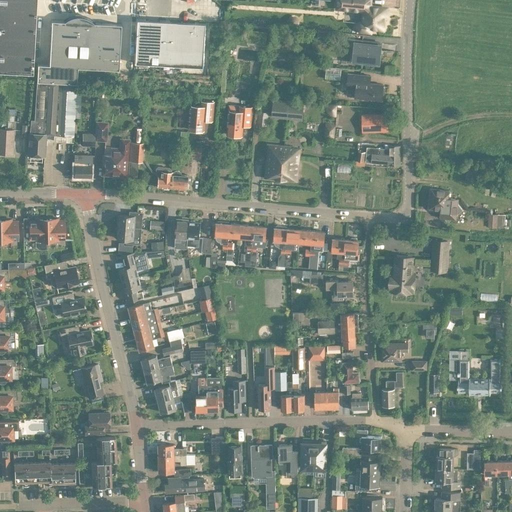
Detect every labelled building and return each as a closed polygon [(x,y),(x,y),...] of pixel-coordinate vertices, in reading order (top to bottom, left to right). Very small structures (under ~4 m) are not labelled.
[(0,0),(0,70),(32,72),(35,0),(0,0)] [(337,0),(336,7),(361,10),(363,10),(362,21),(359,21),(357,23),(357,25),(357,28),(359,29),(361,30),(370,31),(370,28),(382,29),(383,27),(384,25),(384,23),(383,21),(384,14),(380,14),(381,6),(372,5),(372,0),(337,0)] [(30,119),(29,132),(45,133),(53,133),(57,140),(72,141),(73,136),(73,134),(72,134),(76,66),(118,68),(120,23),(93,22),(92,20),(90,18),(88,17),(84,15),(81,15),(79,14),(77,14),(74,15),(70,16),(68,17),(66,18),(64,20),(51,19),(48,64),(37,64),(33,119),(30,119)] [(293,14),(292,14),(291,14),(291,15),(290,15),(290,16),(289,16),(289,17),(289,18),(289,19),(289,20),(289,21),(290,22),(290,23),(291,23),(292,24),(293,24),(294,24),(295,24),(296,23),(297,23),(297,22),(298,22),(298,21),(298,20),(299,20),(299,19),(299,18),(298,17),(298,16),(297,15),(296,15),(296,14),(295,14),(294,14),(293,14)] [(169,20),(145,19),(136,18),(136,24),(134,61),(134,62),(142,62),(203,65),(205,22),(169,20)] [(352,61),(378,63),(380,42),(355,39),(352,61)] [(370,99),(370,98),(381,99),(382,93),(383,92),(384,87),(382,85),(383,83),(369,82),(370,75),(348,72),(347,84),(356,85),(354,97),(370,99)] [(140,89),(129,88),(128,95),(140,96),(140,89)] [(272,115),(287,117),(288,100),(273,99),(272,115)] [(188,128),(204,129),(205,115),(213,115),(214,101),(200,100),(200,105),(190,104),(188,128)] [(303,101),(288,100),(287,117),(301,118),(303,101)] [(337,104),(325,103),(325,107),(329,113),(332,115),(336,116),(337,104)] [(228,109),(226,133),(242,134),(243,125),(241,125),(241,120),(251,120),(252,106),(238,105),(228,104),(228,109)] [(390,130),(390,113),(362,113),(362,122),(370,122),(370,131),(390,130)] [(95,138),(104,139),(106,122),(96,121),(95,138)] [(131,139),(128,139),(125,175),(137,176),(138,162),(143,162),(144,142),(141,142),(142,128),(134,127),(133,141),(131,141),(131,139)] [(0,128),(0,152),(11,153),(12,129),(0,128)] [(177,137),(176,140),(185,141),(186,131),(180,130),(180,135),(177,137)] [(29,132),(27,154),(43,155),(45,133),(29,132)] [(81,144),(93,145),(94,132),(82,132),(81,144)] [(120,149),(117,148),(116,148),(115,149),(114,149),(113,150),(112,151),(112,152),(111,153),(111,154),(103,154),(102,173),(125,175),(128,139),(120,139),(120,149)] [(264,177),(280,178),(284,144),(267,143),(264,177)] [(284,144),(280,178),(297,180),(300,147),(291,146),(291,145),(284,144)] [(389,144),(389,148),(388,163),(399,163),(399,145),(389,144)] [(183,145),(182,156),(201,158),(202,147),(183,145)] [(389,148),(366,146),(365,161),(370,161),(388,163),(389,148)] [(356,159),(363,160),(365,151),(357,149),(356,159)] [(74,164),(74,176),(90,176),(90,164),(91,154),(74,154),(74,158),(74,164)] [(468,163),(465,180),(474,182),(477,165),(468,163)] [(156,167),(155,171),(158,171),(157,172),(157,175),(156,186),(170,187),(171,173),(172,171),(170,170),(171,168),(168,166),(157,165),(156,167)] [(171,173),(170,187),(185,188),(185,181),(190,181),(190,176),(188,174),(180,173),(180,171),(177,170),(174,169),(172,171),(171,173)] [(430,187),(428,207),(440,208),(439,216),(443,217),(447,221),(451,218),(455,218),(456,214),(462,209),(457,203),(457,198),(449,197),(450,194),(448,193),(448,189),(430,187)] [(118,225),(139,227),(139,216),(141,216),(142,211),(129,210),(129,214),(119,213),(118,225)] [(488,213),(487,226),(503,227),(503,225),(503,219),(504,214),(488,213)] [(46,248),(46,239),(46,217),(39,217),(39,219),(28,220),(28,228),(23,228),(23,239),(35,239),(35,245),(38,248),(46,248)] [(52,217),(46,217),(46,239),(58,239),(58,238),(63,238),(63,219),(52,219),(52,217)] [(6,218),(0,218),(0,239),(11,239),(17,239),(16,220),(6,220),(6,218)] [(151,219),(151,228),(165,229),(165,221),(151,219)] [(172,231),(175,231),(174,247),(186,248),(186,245),(188,220),(187,220),(187,219),(182,219),(182,220),(176,219),(176,220),(173,220),(172,221),(171,229),(172,231)] [(186,245),(187,245),(198,246),(200,221),(188,220),(186,245)] [(222,248),(226,248),(227,241),(228,235),(229,223),(216,222),(215,234),(221,235),(221,241),(223,241),(222,248)] [(241,224),(229,223),(228,235),(240,236),(241,224)] [(247,244),(246,265),(250,265),(253,225),(241,224),(240,236),(245,237),(245,244),(247,244)] [(140,227),(139,227),(118,225),(117,238),(126,238),(125,242),(139,243),(140,227)] [(250,265),(256,266),(257,250),(254,250),(255,245),(263,245),(267,238),(265,238),(266,226),(253,225),(250,265)] [(278,267),(284,268),(288,227),(275,226),(274,239),(274,241),(275,243),(276,244),(277,245),(279,246),(279,248),(282,248),(281,252),(279,257),(278,267)] [(284,268),(285,268),(285,265),(290,265),(291,249),(293,249),(294,241),(299,242),(300,228),(288,227),(284,268)] [(299,242),(311,243),(312,229),(300,228),(299,242)] [(309,267),(315,268),(316,253),(318,253),(318,249),(323,249),(324,230),(312,229),(311,243),(310,248),(310,255),(309,267)] [(210,237),(202,236),(201,252),(211,252),(210,237)] [(343,269),(343,263),(346,238),(333,237),(332,250),(337,251),(336,257),(339,257),(338,269),(343,269)] [(352,239),(346,238),(343,263),(347,263),(348,257),(358,258),(360,256),(361,251),(359,249),(357,249),(358,239),(357,239),(357,238),(357,237),(353,237),(352,238),(352,239)] [(163,239),(152,240),(153,248),(164,247),(163,239)] [(432,264),(431,268),(445,269),(445,265),(447,240),(434,239),(432,260),(432,263),(432,264)] [(132,251),(132,244),(123,244),(123,242),(119,241),(118,252),(132,251)] [(235,242),(227,241),(226,248),(227,248),(225,263),(237,264),(233,259),(235,242)] [(119,267),(122,279),(138,275),(136,268),(149,265),(147,257),(164,255),(164,249),(126,252),(129,265),(119,267)] [(412,254),(395,252),(394,270),(391,270),(389,286),(409,288),(410,284),(413,284),(414,273),(409,273),(410,262),(412,262),(412,259),(412,254)] [(217,255),(211,255),(210,267),(225,267),(225,261),(217,261),(217,255)] [(43,264),(46,277),(49,277),(51,283),(53,285),(55,284),(56,286),(77,282),(77,278),(78,275),(77,271),(75,270),(74,266),(64,268),(62,267),(61,261),(43,264)] [(179,273),(173,274),(174,285),(192,282),(191,277),(190,277),(190,276),(180,278),(179,273)] [(323,273),(310,274),(310,283),(324,282),(323,273)] [(140,281),(138,275),(122,279),(128,300),(143,296),(141,287),(146,285),(145,280),(140,281)] [(330,288),(330,301),(347,301),(346,293),(353,293),(353,280),(339,280),(339,279),(326,279),(326,288),(330,288)] [(208,283),(198,285),(201,298),(211,296),(208,283)] [(162,287),(163,293),(173,291),(172,285),(162,287)] [(40,296),(38,287),(31,288),(32,297),(40,296)] [(51,296),(53,308),(61,306),(63,314),(85,310),(82,297),(69,299),(67,292),(51,296)] [(47,302),(45,295),(33,298),(35,304),(47,302)] [(199,300),(201,310),(213,307),(211,297),(199,300)] [(150,301),(143,303),(128,306),(131,317),(139,315),(140,316),(158,312),(156,304),(151,305),(150,301)] [(461,304),(449,304),(449,313),(461,313),(461,304)] [(216,318),(214,308),(204,310),(207,320),(214,318),(216,318)] [(139,315),(131,317),(133,328),(148,324),(160,321),(161,321),(158,312),(140,316),(139,315)] [(341,318),(317,319),(318,326),(329,326),(358,324),(358,312),(341,312),(341,318)] [(217,331),(214,321),(214,320),(206,322),(208,333),(215,331),(217,331)] [(160,321),(148,324),(133,328),(136,338),(145,336),(144,334),(163,329),(162,329),(160,321)] [(342,338),(343,338),(344,345),(355,344),(354,331),(358,331),(358,324),(329,326),(318,326),(318,334),(342,333),(342,338)] [(68,339),(71,354),(85,351),(83,344),(91,343),(89,329),(75,332),(74,325),(57,328),(60,340),(68,339)] [(0,352),(1,352),(3,351),(4,349),(4,347),(8,347),(14,347),(13,339),(13,328),(0,328),(0,352)] [(145,336),(136,338),(139,349),(154,345),(152,338),(158,337),(158,336),(164,334),(163,329),(144,334),(145,336)] [(180,336),(169,339),(171,345),(182,343),(180,336)] [(401,360),(401,350),(407,350),(407,342),(382,342),(382,347),(382,360),(401,360)] [(171,345),(162,347),(163,354),(183,349),(182,343),(171,345)] [(341,344),(328,344),(328,352),(341,352),(341,344)] [(309,345),(309,359),(325,358),(324,345),(309,345)] [(294,346),(294,367),(305,367),(305,346),(294,346)] [(205,349),(190,349),(191,361),(206,361),(205,349)] [(469,391),(469,393),(470,393),(489,393),(490,393),(490,392),(500,392),(501,392),(501,386),(502,386),(502,384),(501,384),(501,377),(500,377),(500,357),(490,357),(490,376),(489,376),(470,376),(469,376),(469,357),(468,357),(468,349),(460,349),(460,357),(459,357),(459,371),(458,371),(457,373),(459,373),(459,378),(458,378),(458,384),(457,384),(457,386),(458,386),(458,392),(459,392),(459,391),(469,391)] [(141,358),(141,360),(139,360),(142,371),(144,370),(172,363),(170,355),(157,358),(156,354),(141,358)] [(0,382),(0,383),(2,383),(4,381),(5,380),(5,378),(17,377),(17,369),(15,369),(15,358),(0,358),(0,382)] [(180,361),(181,363),(188,368),(190,368),(190,358),(180,361)] [(426,360),(412,360),(412,368),(426,368),(426,360)] [(179,361),(172,363),(144,370),(147,382),(162,378),(161,375),(174,372),(174,375),(182,374),(179,361)] [(352,361),(342,361),(343,381),(359,381),(359,371),(352,371),(352,361)] [(97,363),(80,368),(88,397),(102,393),(97,375),(100,374),(97,363)] [(270,387),(275,387),(274,370),(274,365),(266,365),(267,383),(258,383),(258,408),(271,408),(270,387)] [(281,407),(293,407),(293,393),(292,382),(286,382),(285,370),(274,370),(275,387),(275,388),(281,388),(281,393),(281,407)] [(394,386),(405,386),(404,370),(398,370),(398,379),(388,379),(388,380),(386,380),(386,388),(382,388),(382,404),(395,403),(394,386)] [(438,373),(429,373),(429,385),(438,385),(438,373)] [(154,388),(158,400),(173,396),(178,394),(177,387),(176,383),(184,381),(183,377),(168,380),(169,384),(154,388)] [(233,387),(228,387),(228,393),(228,400),(228,409),(241,409),(240,399),(245,399),(244,379),(233,379),(233,387)] [(293,393),(293,407),(304,407),(304,393),(302,393),(302,387),(300,387),(300,382),(292,382),(293,393)] [(199,394),(196,394),(196,410),(207,410),(207,394),(207,383),(199,383),(199,394)] [(223,383),(207,383),(207,394),(207,410),(219,410),(218,407),(218,402),(223,402),(223,400),(223,393),(223,383)] [(333,391),(326,391),(326,407),(338,406),(338,387),(332,387),(333,391)] [(11,407),(11,399),(18,399),(18,388),(0,388),(0,411),(1,412),(4,412),(5,411),(6,410),(6,408),(11,407)] [(178,394),(173,396),(158,400),(161,411),(175,407),(174,402),(181,401),(184,411),(190,410),(190,391),(178,394)] [(325,407),(326,407),(326,391),(314,391),(315,407),(317,407),(317,409),(325,409),(325,407)] [(352,397),(351,397),(352,408),(368,408),(368,396),(361,397),(361,392),(352,392),(352,397)] [(87,413),(88,422),(83,422),(84,434),(103,434),(103,427),(109,427),(108,412),(87,413)] [(12,437),(12,429),(17,429),(17,418),(0,418),(0,440),(1,441),(2,442),(5,442),(6,441),(7,440),(7,438),(12,437)] [(356,435),(361,435),(361,447),(381,448),(381,435),(367,435),(367,429),(356,429),(356,435)] [(51,438),(57,442),(61,436),(56,432),(51,438)] [(223,435),(211,436),(211,452),(224,452),(223,435)] [(114,437),(95,437),(96,449),(114,449),(114,437)] [(313,467),(314,442),(309,442),(309,440),(302,440),(301,467),(313,467)] [(318,442),(314,442),(313,467),(325,467),(325,440),(318,440),(318,442)] [(194,454),(194,443),(185,443),(185,447),(174,447),(174,443),(158,444),(158,454),(194,454)] [(287,463),(288,477),(299,476),(298,450),(292,450),(292,443),(278,444),(279,463),(287,463)] [(271,444),(251,444),(252,457),(252,475),(253,475),(260,475),(266,474),(266,482),(275,482),(274,470),(271,470),(270,457),(272,457),(271,444)] [(241,471),(240,445),(229,445),(229,459),(227,459),(228,472),(241,471)] [(8,449),(0,448),(0,449),(1,472),(9,472),(8,449)] [(439,448),(438,454),(436,454),(436,467),(453,468),(453,455),(457,453),(458,448),(439,448)] [(90,461),(90,462),(115,461),(114,449),(96,449),(96,461),(90,461)] [(355,466),(355,471),(360,471),(380,472),(380,459),(377,459),(377,454),(360,453),(360,455),(360,459),(360,467),(355,466)] [(195,463),(194,454),(158,454),(158,471),(174,470),(174,460),(179,460),(180,464),(186,464),(186,463),(195,463)] [(484,473),(497,473),(496,460),(484,460),(484,473)] [(497,473),(508,473),(508,460),(496,460),(497,473)] [(49,480),(49,482),(48,461),(37,462),(37,480),(49,480)] [(48,461),(49,482),(61,482),(60,463),(49,463),(49,461),(48,461)] [(90,462),(90,473),(109,473),(108,461),(115,461),(90,462)] [(25,480),(25,462),(12,462),(13,481),(25,480)] [(37,480),(37,462),(25,462),(25,480),(37,480)] [(60,463),(61,482),(73,481),(73,462),(60,463)] [(176,476),(179,476),(182,475),(188,475),(191,475),(190,467),(175,468),(176,476)] [(457,468),(453,468),(436,467),(436,480),(442,480),(442,487),(461,487),(461,480),(457,480),(457,468)] [(355,471),(355,489),(357,489),(375,490),(376,484),(379,484),(380,472),(360,471),(355,471)] [(91,486),(109,485),(109,473),(90,473),(91,486)] [(180,488),(180,490),(204,488),(203,477),(188,479),(188,475),(182,475),(179,476),(176,476),(166,476),(166,481),(163,481),(163,483),(162,484),(163,488),(164,489),(165,489),(165,491),(173,491),(173,488),(180,488)] [(275,482),(266,482),(267,506),(275,506),(275,497),(275,482)] [(246,485),(231,485),(231,499),(233,499),(233,505),(244,505),(244,499),(245,499),(246,485)] [(299,487),(298,496),(312,497),(313,488),(299,487)] [(452,510),(459,510),(460,491),(441,490),(441,497),(435,496),(434,509),(452,510)] [(163,502),(164,511),(185,511),(184,500),(194,499),(193,493),(184,494),(174,495),(175,501),(163,502)] [(333,494),(332,507),(343,507),(343,495),(333,494)] [(357,503),(357,507),(362,508),(382,508),(382,496),(362,495),(362,503),(357,503)] [(298,511),(319,511),(319,497),(298,497),(298,509),(298,511)]
